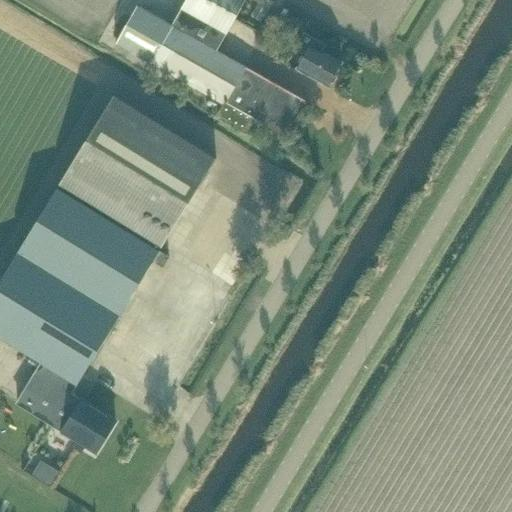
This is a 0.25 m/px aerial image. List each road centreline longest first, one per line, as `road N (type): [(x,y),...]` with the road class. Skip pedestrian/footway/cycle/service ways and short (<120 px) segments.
road 1 (unclassified): [(149,511),(457,0)]
road 2 (unclassified): [(264,511),(511,105)]
